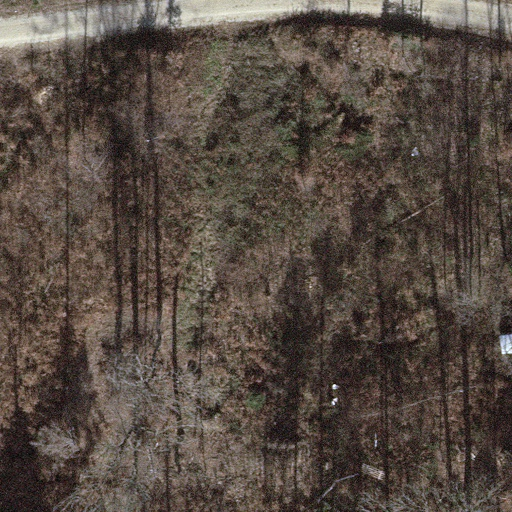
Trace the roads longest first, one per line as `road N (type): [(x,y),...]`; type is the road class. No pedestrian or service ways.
road 1 (track): [(0,33),(332,0)]
road 2 (track): [(371,0),(511,21)]
